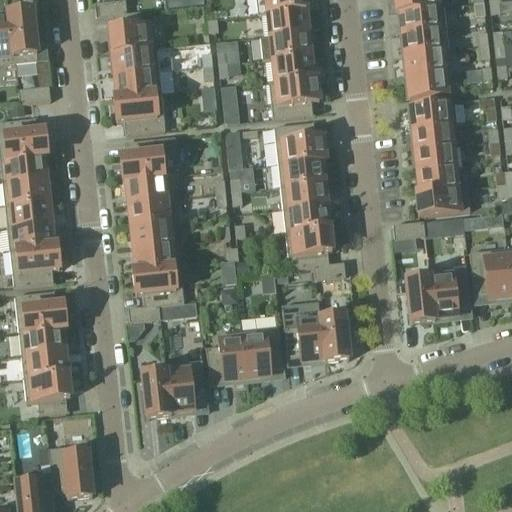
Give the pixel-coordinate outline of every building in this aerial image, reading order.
[(180,0),(166,0),(168,11),(182,10),(180,0)] [(254,0),(257,20),(266,19),(307,14),(305,0),(303,1),(302,0),(254,0)] [(442,12),(441,0),(393,0),(395,17),(442,12)] [(482,8),(481,0),(471,0),(473,9),(482,8)] [(125,19),(124,5),(94,9),(95,22),(125,19)] [(489,19),(499,18),(497,5),(488,7),(489,19)] [(473,9),(474,22),(483,21),(482,8),(473,9)] [(445,34),(442,12),(395,17),(395,18),(399,17),(400,26),(397,26),(399,39),(445,34)] [(306,28),(308,28),(307,14),(266,19),(269,41),(309,37),(309,36),(307,37),(306,28)] [(21,17),(7,18),(13,69),(37,67),(47,66),(43,24),(32,25),(31,16),(28,16),(29,19),(21,20),(21,17)] [(152,30),(141,31),(139,17),(125,19),(95,22),(95,23),(111,22),(113,34),(108,34),(109,44),(107,44),(109,58),(155,53),(152,30)] [(7,18),(0,18),(0,70),(13,69),(7,18)] [(216,24),(206,25),(208,38),(217,37),(216,24)] [(447,55),(445,34),(399,39),(401,39),(402,47),(399,47),(401,60),(447,55)] [(502,49),(501,36),(491,37),(493,50),(502,49)] [(269,41),(259,43),(261,65),(271,64),(312,60),(310,46),(308,46),(307,38),(309,38),(309,37),(269,41)] [(487,51),(485,38),(476,39),(477,52),(487,51)] [(494,63),(504,62),(502,49),(493,50),(494,63)] [(479,65),(488,64),(487,51),(477,52),(479,65)] [(113,81),(157,76),(155,53),(109,58),(110,72),(112,72),(113,81)] [(449,76),(447,55),(401,60),(401,61),(403,61),(404,69),(402,69),(403,81),(449,76)] [(226,69),(225,56),(216,57),(217,70),(226,69)] [(211,71),(210,58),(200,59),(202,72),(211,71)] [(311,74),(313,73),(312,60),(271,64),(274,86),(268,87),(315,82),(312,82),(311,74)] [(228,82),(226,69),(217,70),(218,83),(228,82)] [(497,84),(506,83),(505,70),(495,71),(497,84)] [(212,84),(211,71),(202,72),(203,85),(212,84)] [(490,85),(489,72),(480,73),(481,86),(490,85)] [(160,99),(157,76),(113,81),(116,103),(112,103),(112,104),(160,99)] [(452,99),(449,76),(403,81),(403,82),(406,82),(407,90),(404,90),(406,104),(452,99)] [(318,106),(318,103),(314,104),(313,97),(317,96),(315,82),(268,87),(272,125),(311,120),(310,107),(318,106)] [(48,92),(17,95),(19,110),(49,106),(48,92)] [(160,99),(112,104),(115,128),(123,127),(124,140),(164,136),(160,99)] [(455,129),(453,107),(407,112),(408,126),(410,125),(411,133),(409,134),(455,129)] [(500,112),(501,124),(510,123),(509,111),(500,112)] [(486,126),(495,125),(494,112),(484,113),(486,126)] [(237,113),(222,114),(224,128),(239,126),(237,113)] [(43,161),(46,161),(44,137),(36,137),(34,124),(0,127),(0,165),(43,161)] [(312,128),(273,133),(277,170),(324,165),(322,141),(314,142),(312,128)] [(451,152),(449,131),(455,130),(455,129),(409,134),(410,147),(413,147),(414,155),(411,155),(411,156),(451,152)] [(511,145),(511,138),(511,132),(502,133),(503,146),(511,145)] [(497,147),(496,134),(486,135),(488,148),(497,147)] [(165,144),(125,148),(127,162),(119,162),(121,186),(169,181),(165,144)] [(505,159),(511,158),(511,145),(503,146),(505,159)] [(499,159),(497,147),(488,148),(489,160),(499,159)] [(454,173),(451,152),(411,156),(413,168),(415,168),(416,176),(414,176),(414,177),(454,173)] [(236,153),(225,155),(227,173),(238,172),(236,153)] [(45,184),(43,161),(0,165),(0,176),(1,188),(45,184)] [(325,187),(324,174),(322,174),(321,166),(324,165),(277,170),(279,192),(325,187)] [(456,195),(454,173),(414,177),(415,190),(417,190),(418,198),(415,198),(415,199),(456,195)] [(505,190),(503,177),(494,178),(495,191),(505,190)] [(171,204),(169,181),(121,186),(121,187),(125,186),(127,209),(171,204)] [(47,206),(45,184),(1,188),(4,211),(47,206)] [(239,197),(238,184),(229,185),(230,198),(239,197)] [(224,198),(223,185),(213,186),(215,199),(224,198)] [(327,201),(325,187),(279,192),(282,215),(328,210),(325,210),(325,202),(327,201)] [(506,203),(505,190),(495,191),(496,204),(506,203)] [(466,193),(456,195),(415,199),(417,222),(468,216),(466,193)] [(230,198),(231,211),(241,210),(239,197),(230,198)] [(215,199),(216,212),(225,211),(224,198),(215,199)] [(171,204),(127,209),(130,231),(168,227),(177,226),(179,226),(176,203),(171,204)] [(47,206),(4,211),(6,234),(50,229),(47,206)] [(330,233),(329,219),(326,219),(326,211),(328,211),(328,210),(282,215),(284,238),(330,233)] [(130,231),(132,254),(170,250),(179,249),(177,226),(168,227),(130,231)] [(393,245),(424,242),(422,227),(392,230),(393,245)] [(50,229),(6,234),(9,256),(52,251),(50,229)] [(244,242),(243,230),(233,231),(235,243),(244,242)] [(219,245),(229,244),(227,231),(218,232),(219,245)] [(332,247),(330,233),(284,238),(288,275),(312,273),(343,269),(342,268),(327,270),(326,257),(331,257),(329,247),(332,247)] [(178,272),(178,271),(172,272),(170,250),(132,254),(135,276),(131,276),(131,277),(178,272)] [(52,289),(51,276),(59,275),(56,251),(52,251),(9,256),(13,293),(52,289)] [(236,252),(227,253),(228,266),(238,265),(236,252)] [(511,305),(505,254),(468,258),(473,300),(486,298),(487,305),(497,304),(497,307),(511,305)] [(246,266),(234,267),(235,280),(248,278),(246,266)] [(314,286),(344,283),(343,269),(312,273),(314,286)] [(469,313),(464,271),(427,275),(433,327),(447,325),(446,322),(456,321),(455,314),(469,313)] [(178,272),(131,277),(134,301),(142,300),(143,312),(127,314),(127,315),(157,312),(167,311),(183,309),(178,272)] [(409,329),(433,327),(427,275),(404,278),(409,329)] [(61,335),(65,334),(62,310),(54,311),(53,297),(13,301),(18,339),(61,334),(61,335)] [(167,311),(157,312),(159,325),(169,324),(167,311)] [(128,328),(159,325),(157,312),(127,315),(128,328)] [(345,365),(347,365),(342,313),(318,316),(324,367),(338,366),(337,363),(345,362),(345,365)] [(324,367),(318,316),(317,316),(318,323),(295,326),(296,333),(283,334),(286,362),(299,360),(300,367),(310,366),(310,369),(324,367)] [(246,387),(259,385),(259,383),(269,382),(268,375),(282,373),(277,332),(240,336),(246,387)] [(64,357),(61,335),(61,334),(18,339),(20,361),(64,357)] [(246,387),(240,336),(217,338),(218,352),(205,354),(208,381),(221,380),(222,387),(232,386),(232,388),(246,387)] [(64,357),(20,361),(22,384),(69,379),(67,365),(65,365),(64,357)] [(169,421),(183,420),(183,417),(193,416),(192,409),(205,408),(201,366),(164,370),(169,421)] [(169,421),(164,370),(140,373),(146,424),(148,424),(148,421),(155,420),(155,423),(169,421)] [(69,379),(22,384),(25,408),(36,407),(38,420),(66,417),(64,403),(69,403),(67,393),(70,393),(69,379)] [(54,497),(66,496),(67,504),(91,502),(85,450),(48,455),(52,492),(53,491),(54,497)] [(18,511),(55,511),(54,497),(53,491),(52,492),(39,493),(38,479),(14,482),(17,511),(18,511)]
